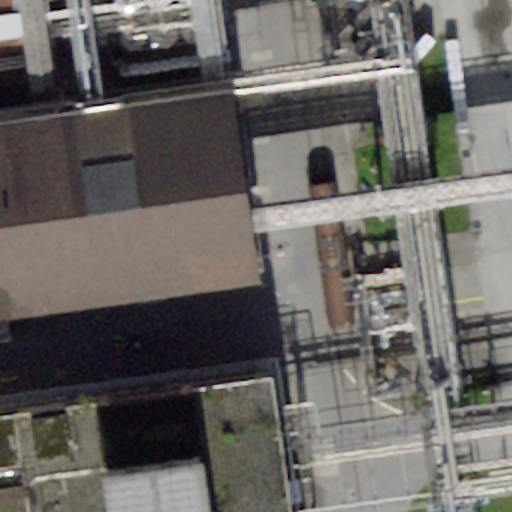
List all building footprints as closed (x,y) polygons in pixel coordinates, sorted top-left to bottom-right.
[(17,0),(0,0),(0,65),(27,62),(17,0)] [(139,12),(142,8),(144,3),(144,0),(113,0),(113,1),(114,6),(117,10),(120,14),(125,16),(130,16),(135,15),(139,12)] [(173,8),(176,4),(177,0),(147,0),(148,2),(150,6),(154,10),(159,12),(164,12),(169,11),(173,8)] [(206,4),(209,1),(209,0),(181,0),(183,3),(187,6),(192,8),(197,8),(201,7),(206,4)] [(210,38),(213,35),(215,30),(215,25),(214,20),(211,16),(206,13),(201,12),(196,12),(191,14),(187,18),(185,22),(184,27),(185,32),(188,37),(191,40),(196,42),(201,42),(206,41),(210,38)] [(178,42),(181,38),(182,33),(182,28),(181,23),(178,19),(173,16),(168,15),(163,16),(159,18),(155,21),(152,26),(152,31),(152,36),(155,40),(159,44),(163,46),(168,46),(173,45),(178,42)] [(144,46),(147,42),(149,37),(149,32),(147,27),(144,23),(140,20),(135,19),(129,19),(125,22),(121,25),(119,30),(118,35),(119,40),(121,44),(125,47),(130,49),(135,50),(140,49),(144,46)] [(230,95),(0,126),(0,344),(8,343),(4,315),(255,281),(230,95)] [(295,511),(276,369),(0,407),(0,511),(295,511)]
